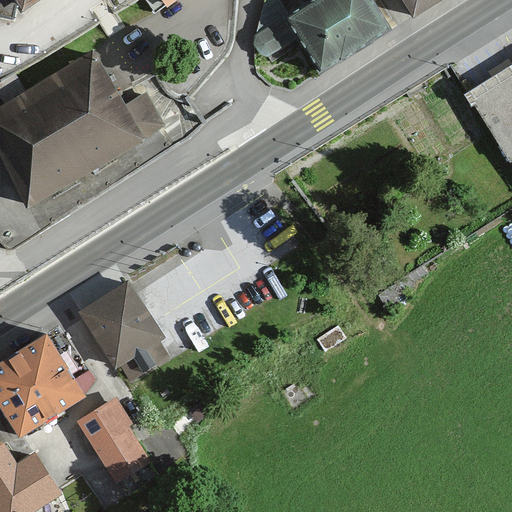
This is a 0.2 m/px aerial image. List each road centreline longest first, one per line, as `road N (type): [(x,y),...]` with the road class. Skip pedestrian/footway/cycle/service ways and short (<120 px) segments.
road 1 (residential): [(0,276),(242,120),(279,140)]
road 2 (primary): [(279,140),(0,315)]
road 3 (primary): [(498,0),(279,140)]
